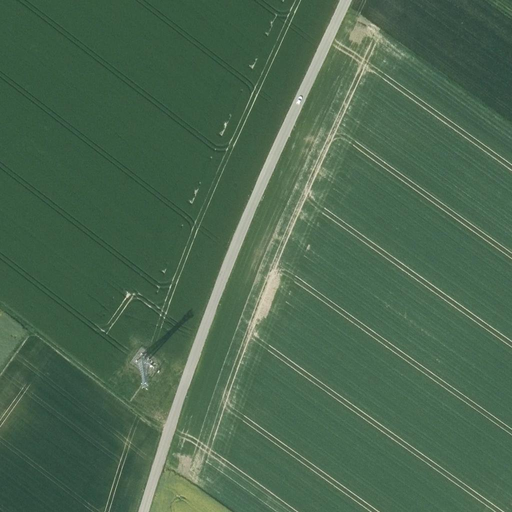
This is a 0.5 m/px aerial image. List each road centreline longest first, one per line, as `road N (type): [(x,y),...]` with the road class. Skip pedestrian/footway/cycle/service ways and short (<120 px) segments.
road 1 (unclassified): [(142,511),(228,260),(346,0)]
road 2 (track): [(0,305),(166,429)]
